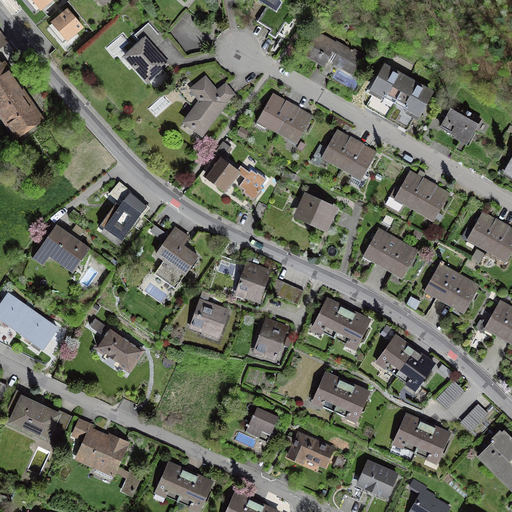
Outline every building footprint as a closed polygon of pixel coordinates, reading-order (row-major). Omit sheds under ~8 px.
[(34,0),(31,0),(22,8),(57,49),(63,44),(76,33),(56,9),(48,16),(34,0)] [(32,0),(41,10),(52,0),(32,0)] [(281,14),(271,7),(267,5),(257,22),(271,30),(269,34),(276,39),(291,14),(284,10),(281,14)] [(141,43),(129,53),(138,63),(134,66),(148,81),(167,64),(149,44),(159,35),(148,23),(134,36),(141,43)] [(304,54),(318,62),(323,53),(329,57),(321,71),(333,77),(339,66),(353,74),(363,56),(351,49),(350,50),(343,46),(342,47),(329,39),(328,41),(317,34),(314,41),(313,40),(310,46),(309,45),(304,54)] [(0,107),(18,134),(38,120),(0,64),(0,107)] [(395,104),(407,82),(398,77),(399,75),(385,68),(379,79),(381,80),(375,89),(384,94),(382,97),(395,104)] [(188,102),(196,108),(186,122),(202,134),(212,120),(224,103),(234,95),(226,84),(215,92),(205,80),(195,87),(189,79),(177,89),(188,102)] [(407,82),(395,104),(407,111),(409,108),(417,113),(422,103),(424,104),(430,93),(417,86),(416,87),(407,82)] [(278,131),(293,105),(281,98),(279,102),(271,97),(258,120),(278,131)] [(305,112),(293,105),(278,131),(298,142),(311,120),(303,115),(305,112)] [(441,126),(468,142),(480,120),(453,105),(441,126)] [(240,127),(237,134),(243,138),(247,131),(240,127)] [(343,167),(357,141),(345,134),(343,138),(335,134),(326,149),(320,145),(311,162),(318,166),(322,158),(323,156),(343,167)] [(369,148),(357,141),(343,167),(362,178),(375,156),(367,152),(369,148)] [(231,149),(223,143),(217,151),(223,155),(228,150),(230,151),(231,149)] [(223,190),(227,190),(229,188),(228,184),(237,172),(219,159),(207,175),(221,185),(221,189),(223,190)] [(29,166),(23,171),(29,180),(36,176),(29,166)] [(259,189),(266,179),(257,173),(257,174),(251,170),(239,187),(244,191),(243,192),(254,200),(261,190),(259,189)] [(285,170),(282,176),(294,181),(296,175),(285,170)] [(404,202),(415,208),(430,182),(418,175),(416,179),(408,175),(399,191),(394,189),(386,204),(397,210),(400,210),(404,202)] [(430,182),(415,208),(435,219),(448,197),(440,193),(442,189),(430,182)] [(109,194),(121,204),(120,206),(116,203),(100,225),(121,241),(123,238),(124,239),(133,226),(135,227),(140,220),(149,209),(118,183),(109,194)] [(299,215),(324,227),(332,210),(307,198),(299,215)] [(268,206),(259,202),(253,214),(262,219),(268,206)] [(386,215),(383,222),(390,226),(394,219),(386,215)] [(488,249),(502,223),(490,216),(488,220),(481,215),(471,232),(467,229),(462,237),(468,240),(469,238),(488,249)] [(511,228),(502,223),(488,249),(508,260),(511,252),(511,228)] [(175,288),(197,257),(182,246),(188,237),(175,228),(169,236),(155,226),(151,231),(165,241),(156,254),(164,260),(159,268),(166,274),(162,279),(175,288)] [(40,249),(50,256),(51,253),(66,263),(67,262),(76,268),(89,249),(79,242),(78,244),(55,227),(40,249)] [(376,261),(384,265),(399,239),(386,233),(384,236),(377,232),(363,256),(375,263),(376,261)] [(384,265),(404,276),(416,254),(409,250),(411,246),(399,239),(384,265)] [(477,250),(472,259),(478,262),(483,254),(477,250)] [(270,273),(246,264),(237,289),(248,293),(247,296),(260,300),(270,273)] [(425,289),(445,300),(460,274),(448,267),(446,271),(438,267),(425,289)] [(445,300),(465,311),(478,289),(470,285),(472,281),(460,274),(445,300)] [(290,285),(276,279),(270,292),(284,298),(290,285)] [(297,288),(290,285),(284,298),(290,301),(297,288)] [(303,291),(297,288),(290,301),(297,305),(303,291)] [(0,305),(0,314),(20,329),(33,311),(8,294),(0,305)] [(335,306),(334,307),(331,306),(333,302),(327,300),(313,328),(314,328),(316,323),(323,327),(320,331),(334,338),(348,310),(338,305),(337,305),(336,305),(335,306)] [(218,340),(228,312),(203,303),(200,313),(196,311),(191,325),(202,329),(201,334),(218,340)] [(480,320),(477,326),(479,330),(483,332),(485,329),(486,327),(505,337),(511,325),(511,306),(508,305),(506,308),(498,304),(488,321),(486,320),(480,320)] [(362,321),(359,319),(360,318),(359,317),(359,316),(358,315),(348,310),(334,338),(348,345),(350,340),(357,344),(354,348),(355,349),(369,321),(364,318),(362,321)] [(57,328),(33,311),(20,329),(45,346),(57,328)] [(274,328),(263,325),(254,350),(276,358),(287,329),(275,324),(274,328)] [(120,363),(129,370),(142,351),(110,328),(97,347),(106,354),(104,357),(118,366),(120,363)] [(384,367),(396,376),(414,350),(405,344),(404,343),(403,343),(402,344),(401,345),(398,343),(400,340),(395,336),(377,362),(378,363),(381,358),(387,362),(384,367)] [(428,360),(426,363),(424,361),(424,360),(424,359),(424,357),(423,356),(414,350),(396,376),(409,385),(412,381),(417,385),(415,388),(416,389),(434,364),(428,360)] [(320,405),(334,412),(347,383),(337,378),(335,378),(334,379),(333,380),(333,381),(330,379),(331,376),(325,373),(313,402),(314,402),(316,398),(322,401),(320,405)] [(454,381),(435,399),(446,410),(465,391),(454,381)] [(144,388),(130,382),(123,397),(137,404),(144,388)] [(361,393),(358,392),(359,391),(358,389),(358,388),(357,387),(347,383),(334,412),(348,418),(350,413),(357,416),(355,421),(356,421),(369,393),(363,390),(361,393)] [(17,408),(10,422),(47,440),(53,425),(64,430),(71,416),(59,411),(58,414),(23,398),(24,394),(17,391),(10,405),(17,408)] [(477,403),(459,422),(470,432),(488,413),(477,403)] [(273,429),(279,417),(257,407),(249,425),(247,423),(246,425),(248,426),(245,432),(258,438),(261,431),(271,435),(271,434),(274,436),(276,432),(276,431),(276,430),(273,429)] [(401,446),(415,453),(428,424),(417,420),(416,420),(415,420),(414,421),(414,422),(411,420),(412,417),(406,415),(393,443),(394,444),(397,439),(403,442),(401,446)] [(92,426),(80,420),(73,435),(85,440),(77,458),(97,467),(95,471),(111,478),(128,443),(110,435),(109,438),(90,430),(92,426)] [(437,463),(450,434),(444,431),(442,434),(439,433),(439,432),(439,430),(439,429),(438,429),(428,424),(415,453),(429,459),(431,454),(438,457),(435,462),(437,463)] [(511,438),(504,430),(478,456),(511,489),(511,438)] [(298,434),(288,456),(302,462),(304,457),(325,466),(333,449),(298,434)] [(346,459),(339,456),(335,466),(342,469),(346,459)] [(358,483),(352,480),(345,495),(359,501),(365,487),(368,488),(369,486),(377,490),(376,492),(387,496),(397,475),(368,462),(358,483)] [(164,495),(178,501),(190,473),(180,468),(179,468),(178,468),(177,469),(176,470),(173,469),(175,466),(169,463),(156,492),(157,492),(159,488),(166,490),(164,495)] [(117,472),(128,476),(130,471),(119,467),(117,472)] [(141,474),(133,470),(123,492),(132,495),(141,474)] [(199,511),(212,482),(206,480),(205,483),(202,481),(202,480),(202,479),(201,478),(200,477),(190,473),(178,501),(192,508),(194,503),(200,506),(198,511),(199,511)] [(424,490),(422,495),(422,498),(419,499),(417,503),(418,504),(412,511),(444,511),(448,506),(433,498),(434,496),(424,490)] [(252,511),(257,502),(246,498),(245,498),(244,498),(243,499),(242,500),(240,499),(241,495),(235,493),(226,511),(252,511)] [(277,511),(272,510),(271,511),(269,511),(268,511),(268,510),(268,508),(268,507),(266,507),(257,502),(252,511),(277,511)]
